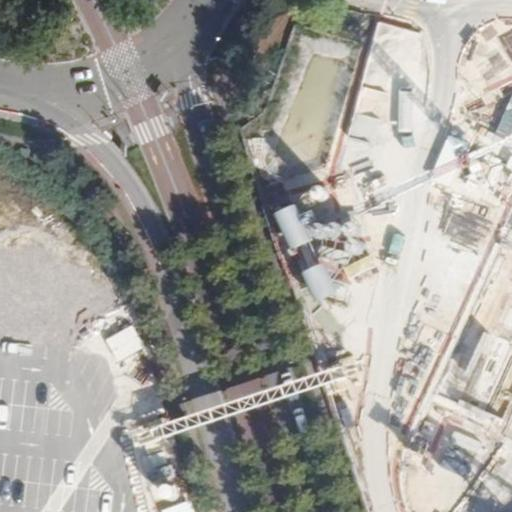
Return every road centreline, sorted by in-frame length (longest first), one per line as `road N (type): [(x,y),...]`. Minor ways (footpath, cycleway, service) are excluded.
road 1 (primary): [(326,511),(210,171),(194,111),(187,25)]
road 2 (primary): [(45,95),(130,184),(165,249),(236,511)]
road 3 (primary): [(45,95),(123,73),(187,25)]
